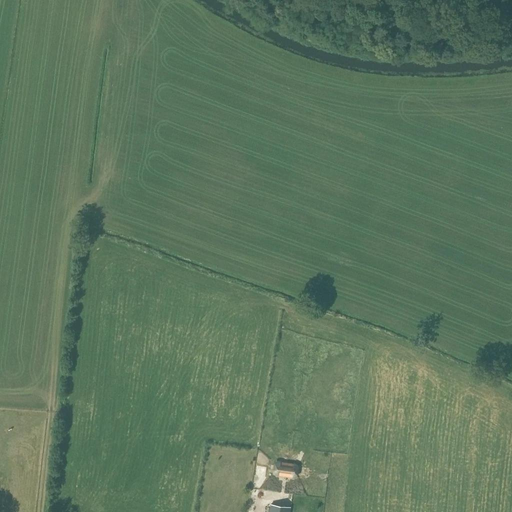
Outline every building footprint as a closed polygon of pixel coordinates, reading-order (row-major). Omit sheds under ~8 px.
[(296,460),(298,447),(270,445),(269,458),(296,460)] [(277,475),(294,477),(298,475),(299,466),(295,463),(279,461),(275,463),(274,471),(277,475)] [(263,478),(265,466),(253,464),(253,467),(245,466),(243,479),(251,480),(252,476),(263,478)] [(225,511),(230,483),(201,479),(196,511),(225,511)] [(238,481),(230,483),(233,493),(241,491),(238,481)]
